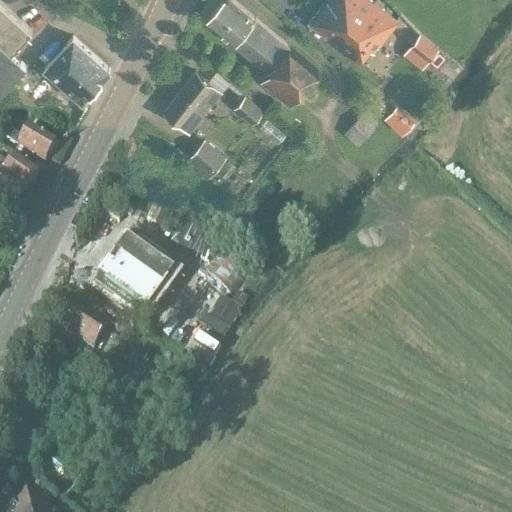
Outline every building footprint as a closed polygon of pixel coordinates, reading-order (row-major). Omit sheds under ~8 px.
[(289,103),(318,70),(234,0),(220,0),(204,19),(267,71),(260,79),(289,103)] [(373,51),(398,20),(372,0),(325,0),(310,19),(309,19),(308,21),(310,22),(359,61),(369,48),(373,51)] [(0,104),(19,85),(27,92),(39,79),(24,66),(25,65),(11,52),(31,30),(0,2),(0,104)] [(438,47),(419,32),(409,44),(428,59),(438,47)] [(73,34),(52,57),(44,66),(82,99),(110,67),(73,34)] [(444,79),(459,70),(448,50),(433,58),(444,79)] [(196,71),(179,91),(205,112),(222,91),(196,71)] [(205,112),(179,91),(163,111),(188,132),(205,112)] [(263,109),(244,94),(234,106),(252,122),(263,109)] [(403,132),(412,123),(395,105),(385,114),(403,132)] [(377,123),(362,110),(343,131),(358,145),(377,123)] [(45,165),(48,159),(57,144),(30,128),(22,140),(11,132),(6,140),(18,148),(17,149),(45,165)] [(225,155),(204,137),(187,157),(209,175),(225,155)] [(0,159),(0,172),(27,192),(41,174),(15,156),(9,165),(0,159)] [(27,192),(0,172),(0,200),(14,211),(27,192)] [(0,233),(18,242),(26,223),(0,210),(0,233)] [(130,237),(96,286),(145,320),(179,270),(130,237)] [(201,273),(231,298),(252,274),(239,263),(222,249),(201,273)] [(45,319),(66,332),(81,308),(59,295),(45,319)] [(81,308),(66,332),(94,350),(109,325),(117,331),(122,322),(127,325),(129,320),(108,307),(99,320),(81,308)] [(50,511),(24,489),(4,511),(50,511)]
